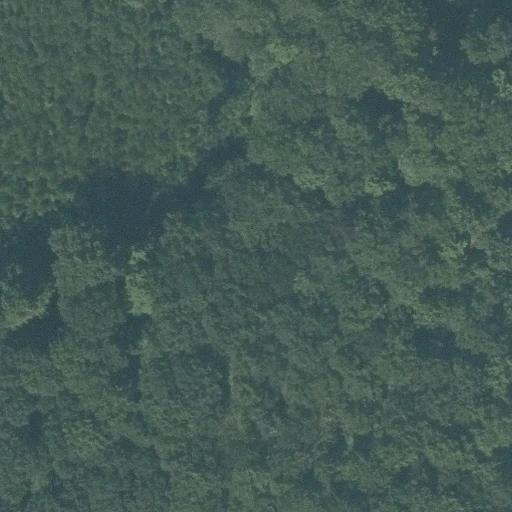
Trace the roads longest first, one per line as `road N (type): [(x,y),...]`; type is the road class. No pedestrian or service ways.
road 1 (unclassified): [(284,511),(509,171)]
road 2 (track): [(511,91),(443,48),(401,0)]
